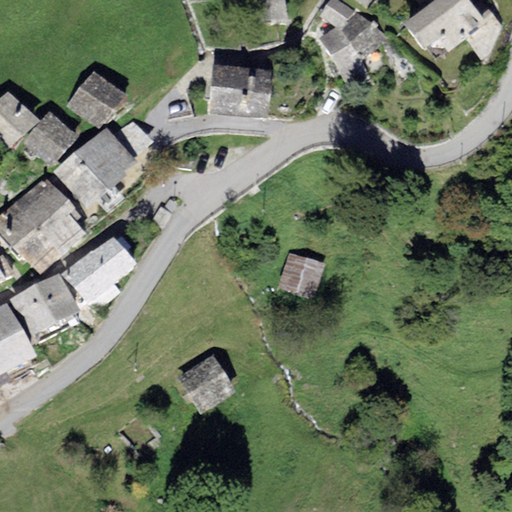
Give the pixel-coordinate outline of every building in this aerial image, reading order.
[(240,0),(245,35),(289,28),(284,0),(240,0)] [(356,13),(334,0),(331,0),(319,23),(335,33),(339,35),(356,13)] [(450,40),(476,18),(462,2),(460,0),(444,0),(428,14),(450,40)] [(335,33),(318,44),(346,92),(369,78),(362,65),(387,40),(356,13),(339,35),(335,33)] [(450,40),(428,14),(402,36),(424,62),(438,49),(450,40)] [(487,31),(469,46),(481,62),(491,54),(503,29),(492,16),(481,26),(487,31)] [(450,40),(438,49),(449,63),(469,46),(487,31),(481,26),(476,18),(450,40)] [(66,106),(101,130),(127,96),(93,70),(66,106)] [(213,76),(211,125),(268,128),(271,78),(213,76)] [(0,147),(6,153),(40,120),(9,89),(0,97),(0,147)] [(51,167),(79,137),(50,111),(23,142),(51,167)] [(113,136),(134,159),(153,142),(133,120),(113,136)] [(106,128),(54,172),(87,210),(127,176),(124,172),(138,163),(134,159),(113,136),(106,128)] [(16,203),(64,252),(87,234),(75,221),(83,214),(50,183),(35,193),(23,198),(16,203)] [(0,232),(41,273),(64,252),(16,203),(0,215),(0,232)] [(136,264),(113,238),(62,276),(88,305),(136,264)] [(0,256),(0,269),(6,279),(15,274),(3,254),(0,256)] [(315,298),(324,264),(289,254),(279,288),(315,298)] [(59,275),(11,298),(30,337),(81,312),(59,275)] [(0,375),(38,355),(7,304),(0,307),(0,375)] [(201,415),(236,392),(211,355),(176,379),(201,415)]
